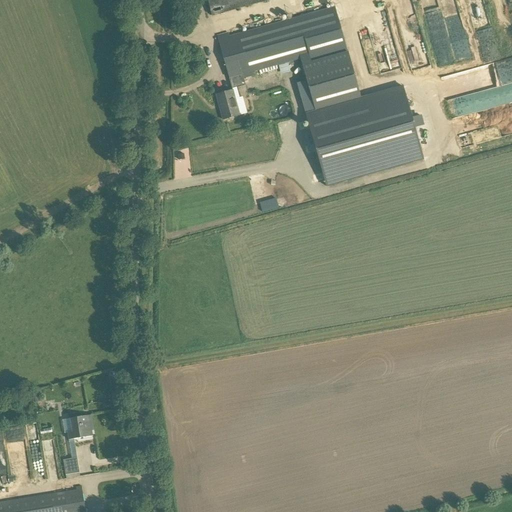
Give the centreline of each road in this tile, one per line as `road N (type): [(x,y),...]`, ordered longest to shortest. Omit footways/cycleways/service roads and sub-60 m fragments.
road 1 (unclassified): [(158,511),(138,362),(141,0)]
road 2 (track): [(0,245),(144,165)]
